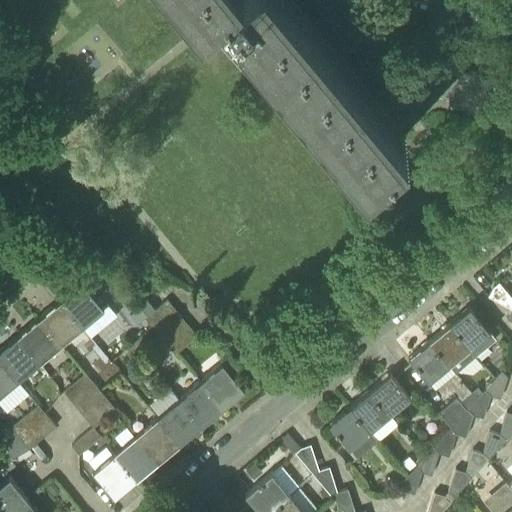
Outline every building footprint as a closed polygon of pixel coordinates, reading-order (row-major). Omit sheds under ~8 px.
[(186,0),(199,14),(216,0),(218,0),(363,173),(404,138),(291,0),(186,0)] [(109,271),(97,256),(87,264),(99,279),(109,271)] [(81,281),(60,299),(82,326),(104,308),(81,281)] [(494,285),(488,296),(511,309),(511,307),(511,297),(499,282),(494,285)] [(152,305),(148,300),(145,298),(137,304),(146,315),(154,309),(152,305)] [(174,307),(167,298),(154,309),(146,315),(144,317),(152,326),(174,307)] [(60,299),(38,317),(61,344),(82,326),(60,299)] [(469,306),(448,323),(475,355),(496,338),(469,306)] [(152,326),(159,335),(181,316),(174,307),(152,326)] [(167,344),(189,325),(181,316),(159,335),(167,344)] [(38,317),(17,335),(39,362),(61,344),(38,317)] [(475,355),(448,323),(429,339),(456,372),(475,355)] [(175,353),(196,335),(189,325),(167,344),(175,353)] [(17,335),(0,348),(0,358),(18,380),(39,362),(17,335)] [(456,372),(429,339),(408,357),(428,381),(448,364),(455,372),(456,372)] [(0,394),(18,380),(0,358),(0,394)] [(200,380),(222,407),(244,389),(222,362),(200,380)] [(501,397),(508,375),(502,370),(484,389),(490,395),(491,394),(501,397)] [(63,390),(64,391),(71,399),(92,381),(85,372),(63,390)] [(370,389),(390,413),(410,396),(390,372),(370,389)] [(201,424),(222,407),(200,380),(178,397),(201,424)] [(100,390),(92,381),(71,399),(78,408),(100,390)] [(160,411),(178,394),(170,385),(152,401),(160,411)] [(476,385),(470,389),(476,397),(481,392),(476,385)] [(370,430),(390,413),(370,389),(349,406),(370,430)] [(451,426),(466,409),(467,409),(466,408),(476,397),(470,389),(458,399),(456,396),(438,411),(451,426)] [(481,392),(476,397),(466,408),(467,409),(473,415),(473,414),(484,416),(490,395),(484,389),(481,392)] [(107,399),(100,390),(78,408),(86,417),(107,399)] [(178,397),(157,415),(179,442),(201,424),(178,397)] [(86,417),(93,426),(116,408),(107,399),(86,417)] [(45,412),(38,403),(29,411),(47,433),(56,426),(45,412)] [(349,447),(370,430),(349,406),(329,423),(349,447)] [(467,409),(466,409),(451,426),(449,428),(456,432),(457,433),(466,435),(473,415),(467,409)] [(20,418),(38,440),(47,433),(29,411),(20,418)] [(511,431),(511,412),(507,411),(501,433),(506,438),(511,431)] [(135,433),(158,460),(179,442),(157,415),(135,433)] [(12,427),(29,448),(38,440),(20,418),(10,426),(12,427)] [(72,444),(79,453),(101,435),(93,426),(72,444)] [(12,459),(29,448),(12,427),(0,436),(0,443),(2,447),(1,448),(5,453),(6,452),(12,459)] [(433,446),(439,453),(439,452),(449,455),(456,433),(457,433),(456,432),(449,428),(433,446)] [(483,452),(489,457),(506,438),(501,433),(490,430),(483,452)] [(158,460),(135,433),(114,451),(136,478),(158,460)] [(295,452),(302,447),(291,435),(285,440),(295,452)] [(311,444),(302,447),(295,452),(313,474),(319,469),(311,444)] [(416,466),(422,472),(422,471),(432,474),(439,453),(433,446),(416,466)] [(464,470),(471,477),(489,457),(483,452),(472,449),(464,470)] [(114,496),(136,478),(114,451),(92,469),(114,496)] [(408,456),(400,462),(407,471),(416,464),(408,456)] [(252,477),(260,471),(254,464),(246,470),(252,477)] [(332,496),(338,490),(338,491),(330,466),(319,469),(313,474),(332,496)] [(415,493),(422,472),(416,466),(399,484),(404,489),(415,493)] [(456,468),(448,490),(445,495),(434,492),(427,511),(440,511),(450,502),(449,501),(454,495),(459,489),(471,477),(464,470),(456,468)] [(246,493),(261,511),(267,511),(290,494),(271,472),(246,493)] [(0,511),(10,511),(28,498),(9,476),(0,483),(0,511)] [(492,511),(511,511),(511,489),(510,487),(505,481),(483,500),(492,511)] [(60,490),(55,483),(49,487),(55,494),(60,490)] [(345,511),(355,511),(348,487),(338,490),(332,496),(345,511)] [(305,511),(290,494),(267,511),(305,511)] [(39,511),(28,498),(10,511),(39,511)]
